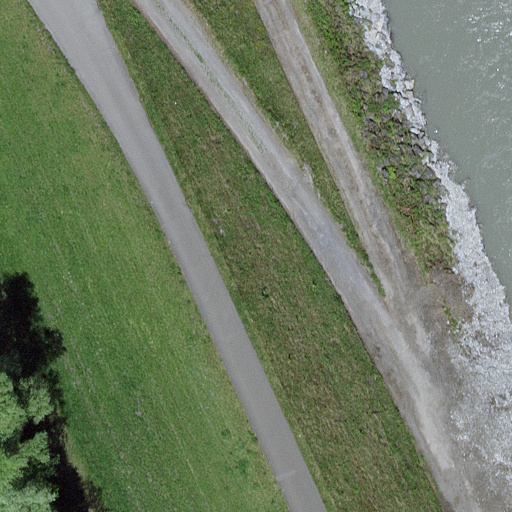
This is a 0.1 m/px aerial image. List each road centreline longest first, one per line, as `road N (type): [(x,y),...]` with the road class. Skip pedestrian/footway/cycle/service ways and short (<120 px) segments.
road 1 (track): [(148,0),(296,186),(457,479)]
road 2 (track): [(68,0),(308,511)]
road 3 (track): [(269,0),(394,283),(471,511)]
